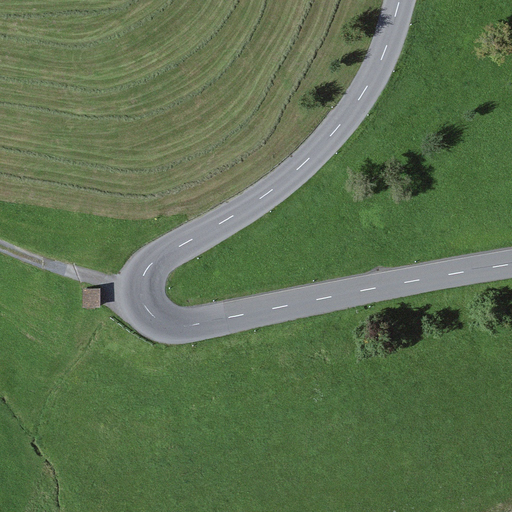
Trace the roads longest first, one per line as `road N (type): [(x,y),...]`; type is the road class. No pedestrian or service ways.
road 1 (tertiary): [(399,0),(384,47),(321,148),(145,269),(137,296),(153,315),(198,323),(511,264)]
road 2 (track): [(0,246),(137,296)]
